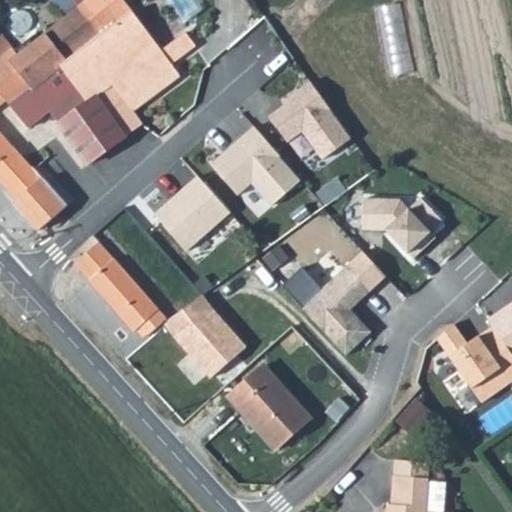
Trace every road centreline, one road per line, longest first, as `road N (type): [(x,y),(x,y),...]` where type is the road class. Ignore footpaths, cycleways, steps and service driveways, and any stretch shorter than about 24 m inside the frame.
road 1 (unclassified): [(262,74),(20,287)]
road 2 (residential): [(464,274),(401,329),(374,412),(272,511)]
road 3 (secondary): [(20,287),(228,511)]
